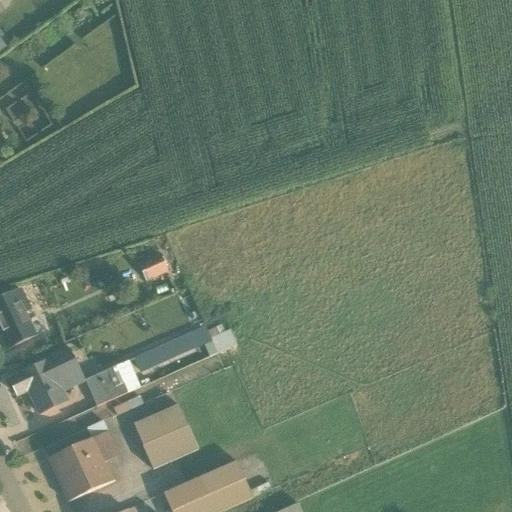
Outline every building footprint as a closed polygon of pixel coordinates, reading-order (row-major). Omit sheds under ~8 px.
[(159,256),(136,267),(144,284),(167,274),(159,256)] [(21,291),(0,301),(0,330),(1,333),(0,334),(0,339),(5,351),(36,337),(25,315),(31,313),(21,291)] [(206,334),(204,329),(134,361),(141,375),(202,347),(208,361),(236,348),(228,331),(222,333),(220,328),(206,334)] [(96,409),(139,389),(127,362),(84,382),(70,352),(8,381),(16,398),(29,392),(32,400),(31,401),(39,417),(68,403),(64,394),(85,384),(96,409)] [(177,405),(133,425),(132,426),(153,472),(198,451),(177,405)] [(91,441),(48,461),(69,504),(115,482),(106,464),(119,458),(102,422),(86,430),(91,441)] [(235,464),(163,495),(170,511),(226,511),(252,501),(235,464)] [(310,511),(306,502),(284,511),(310,511)]
